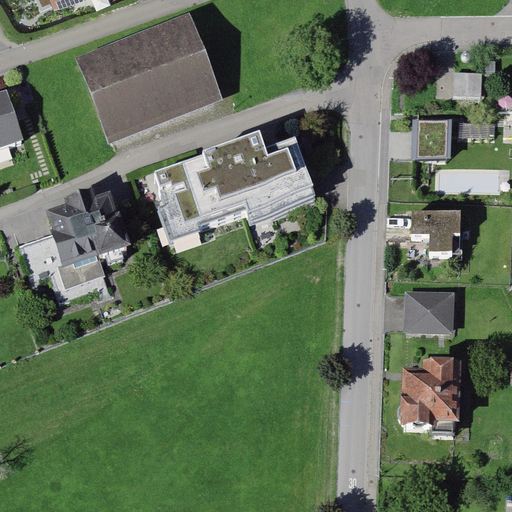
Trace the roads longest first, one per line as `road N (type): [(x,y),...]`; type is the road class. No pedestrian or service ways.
road 1 (residential): [(367,91),(355,511)]
road 2 (residential): [(0,213),(338,90),(367,91)]
road 3 (residential): [(189,0),(0,66)]
road 4 (residential): [(369,34),(511,29)]
